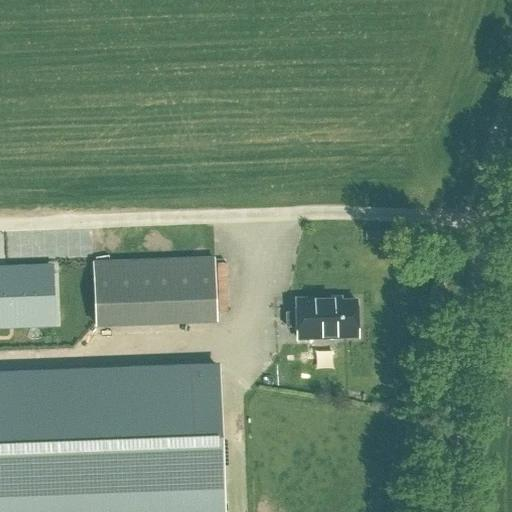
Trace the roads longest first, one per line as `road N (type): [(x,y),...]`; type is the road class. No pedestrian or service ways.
road 1 (unclassified): [(0,224),(297,213),(396,215),(493,229)]
road 2 (tertiary): [(444,511),(453,377),(493,229)]
